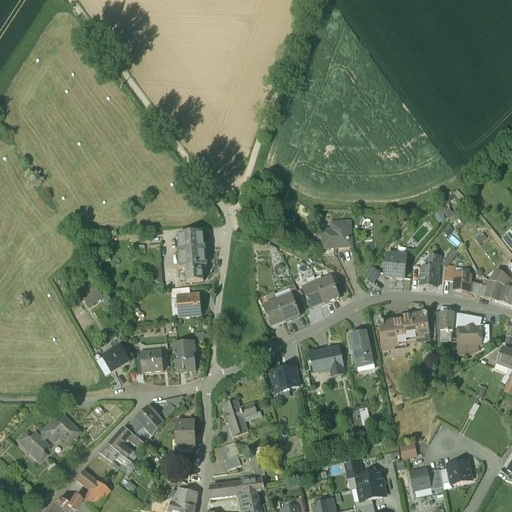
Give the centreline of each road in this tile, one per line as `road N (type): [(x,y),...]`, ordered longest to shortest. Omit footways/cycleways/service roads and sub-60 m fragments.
road 1 (residential): [(209,379),(376,299),(511,313)]
road 2 (track): [(232,219),(69,0)]
road 3 (track): [(232,219),(309,0)]
road 4 (residential): [(209,379),(232,219)]
road 5 (residential): [(201,511),(207,387)]
road 6 (residential): [(469,511),(496,464),(466,445),(435,451)]
